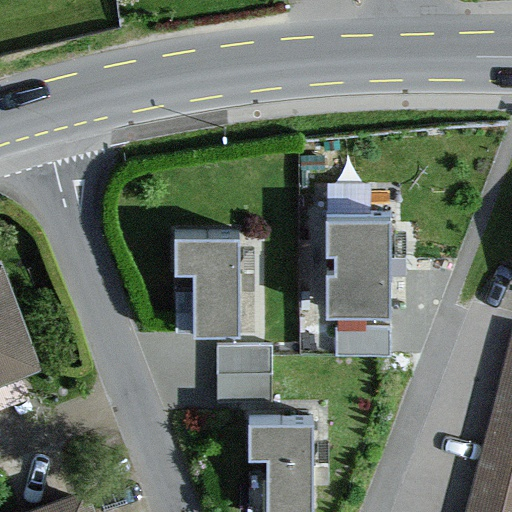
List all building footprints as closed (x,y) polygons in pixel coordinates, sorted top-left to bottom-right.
[(394,218),(331,220),(333,316),(396,315),(394,218)] [(245,240),(184,239),(183,276),(201,276),(200,332),(243,333),(245,240)] [(3,267),(0,267),(0,381),(40,366),(3,267)] [(511,511),(511,328),(466,511),(511,511)] [(221,333),(220,394),(274,395),(275,334),(221,333)] [(322,413),(255,412),(254,451),(276,452),(275,510),(321,511),(322,413)] [(75,511),(69,495),(21,511),(75,511)]
